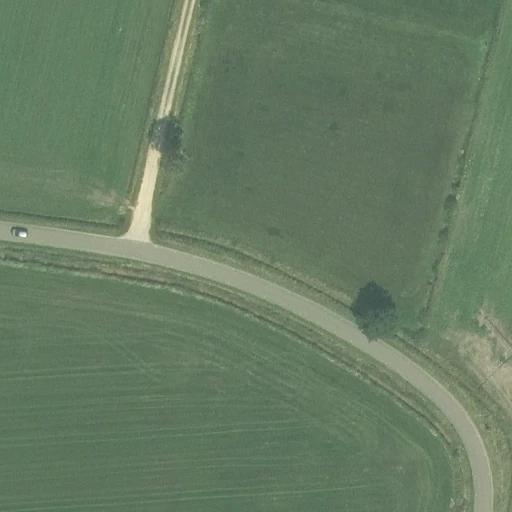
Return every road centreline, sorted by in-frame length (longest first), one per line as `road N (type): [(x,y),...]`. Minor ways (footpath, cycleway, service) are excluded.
road 1 (unclassified): [(481,511),(478,462),(454,410),(412,370),(313,311),(187,260),(0,229)]
road 2 (track): [(131,248),(190,0)]
